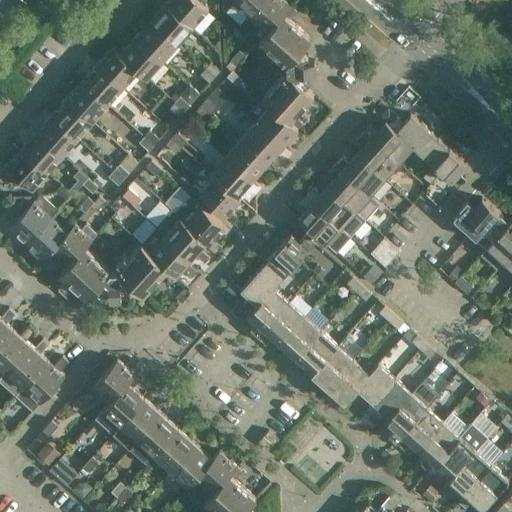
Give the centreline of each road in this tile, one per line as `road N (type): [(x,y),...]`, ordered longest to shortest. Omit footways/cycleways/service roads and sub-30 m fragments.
road 1 (residential): [(200,298),(418,44)]
road 2 (residential): [(511,139),(398,275),(475,342)]
road 3 (residential): [(0,138),(131,0)]
road 4 (residential): [(0,469),(99,349)]
road 5 (residential): [(99,349),(0,256)]
road 6 (residential): [(420,511),(364,464),(324,511)]
road 7 (residential): [(511,129),(454,58),(418,44)]
road 8 (residential): [(418,44),(438,75),(511,131)]
